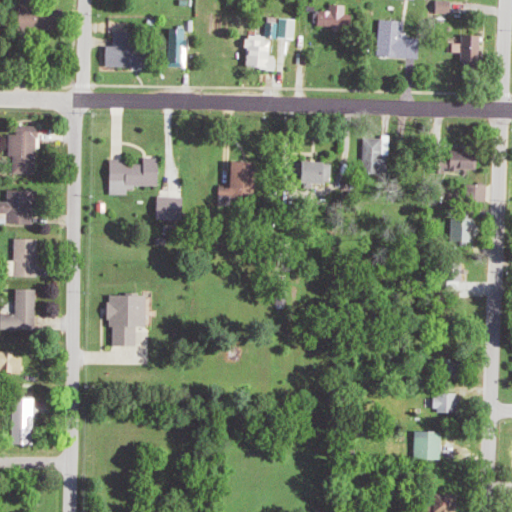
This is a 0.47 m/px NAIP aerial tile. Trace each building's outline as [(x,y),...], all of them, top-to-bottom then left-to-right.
[(300,40),(301,20),(284,19),(283,39),(300,40)] [(42,156),(42,127),(23,128),(23,135),(13,135),(14,157),(42,156)] [(116,196),(133,195),(133,187),(167,186),(166,159),(150,159),(150,164),(115,164),(116,196)] [(32,245),(17,245),(18,277),(41,276),(40,259),(32,259),(32,245)] [(6,315),(6,329),(41,330),(42,291),(21,290),(20,315),(6,315)] [(440,438),(420,439),(420,459),(447,458),(446,432),(439,432),(440,438)]
